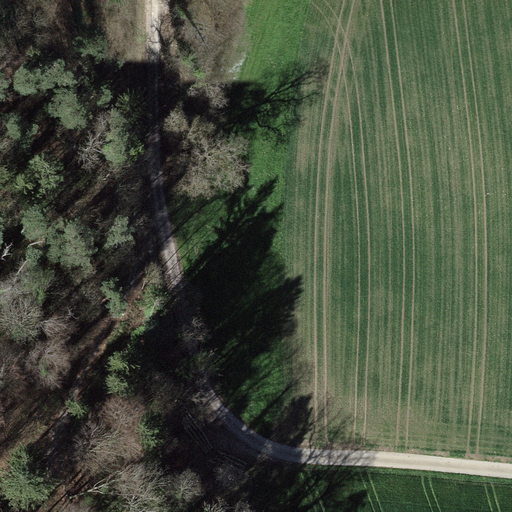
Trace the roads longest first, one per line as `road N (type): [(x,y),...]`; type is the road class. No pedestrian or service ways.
road 1 (track): [(157,0),(156,201),(188,359),(220,413),(252,440),(287,454),(511,470)]
road 2 (track): [(31,449),(87,389),(127,318),(156,201)]
